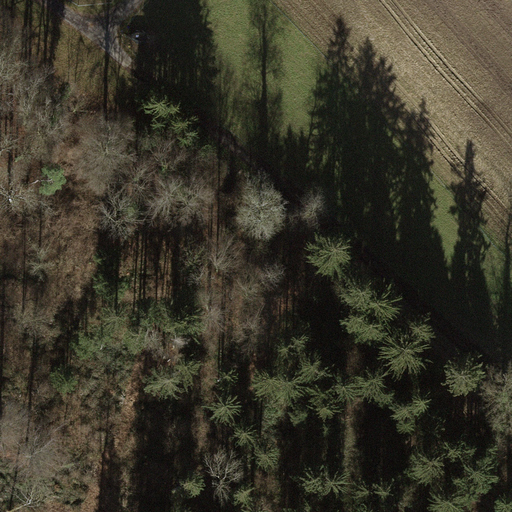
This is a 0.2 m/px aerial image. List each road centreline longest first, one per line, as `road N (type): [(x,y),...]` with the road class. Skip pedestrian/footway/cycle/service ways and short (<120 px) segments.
road 1 (track): [(104,41),(511,398)]
road 2 (track): [(50,0),(104,41),(144,0)]
